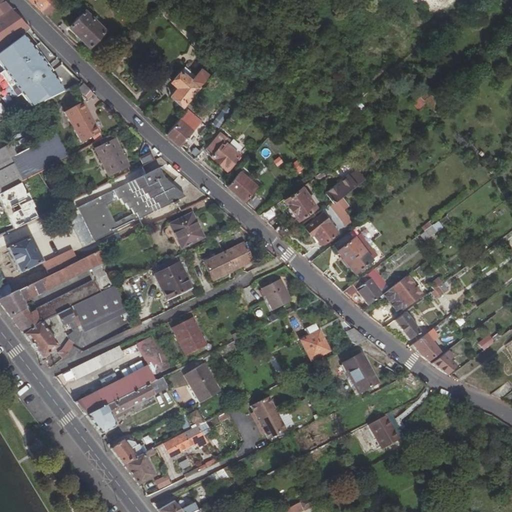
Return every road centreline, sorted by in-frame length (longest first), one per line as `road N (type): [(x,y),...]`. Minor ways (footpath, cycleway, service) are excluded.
road 1 (residential): [(14,0),(321,287),(443,383),(511,417)]
road 2 (primary): [(0,331),(138,511)]
road 3 (unknown): [(138,511),(246,449)]
